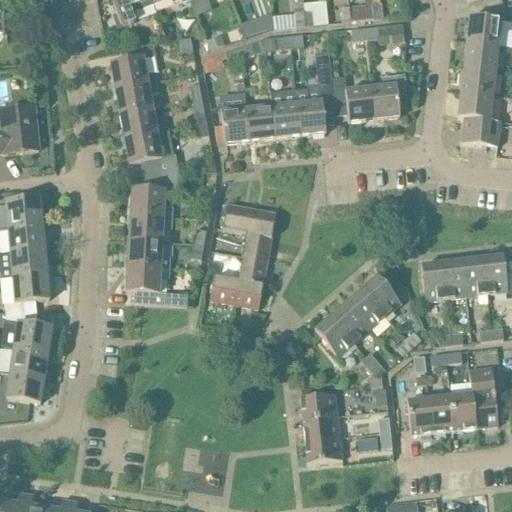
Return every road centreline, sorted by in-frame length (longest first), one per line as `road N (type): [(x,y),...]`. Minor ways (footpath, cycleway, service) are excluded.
road 1 (residential): [(0,446),(50,440),(72,416),(91,179)]
road 2 (residential): [(91,179),(66,0)]
road 3 (residential): [(432,154),(442,0)]
